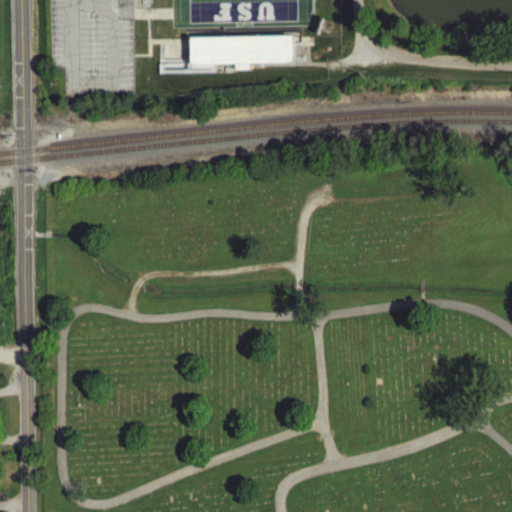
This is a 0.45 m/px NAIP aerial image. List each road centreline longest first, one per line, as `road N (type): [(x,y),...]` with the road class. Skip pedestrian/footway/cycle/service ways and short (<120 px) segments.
road 1 (tertiary): [(22,166),(20,0)]
road 2 (tertiary): [(27,504),(25,379)]
road 3 (tertiary): [(24,357),(22,236)]
